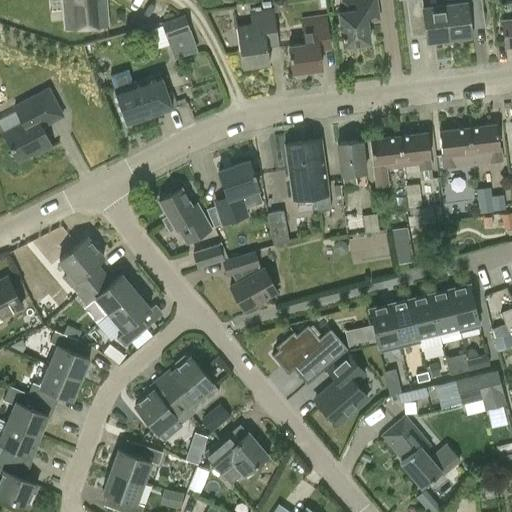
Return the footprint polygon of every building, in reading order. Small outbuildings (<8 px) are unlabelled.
[(63,0),(66,29),(107,26),(105,0),(63,0)] [(339,0),(341,11),(338,11),(343,47),(370,43),(368,22),(380,20),(377,0),(339,0)] [(426,43),(449,40),(443,0),(405,0),(411,36),(425,34),(426,43)] [(472,37),(470,28),(485,27),(481,0),(443,0),(449,40),(472,37)] [(511,1),(501,2),(503,19),(501,19),(504,46),(511,45),(511,1)] [(249,12),(251,24),(236,26),(242,68),(269,64),(267,46),(278,45),(273,8),(249,12)] [(198,50),(184,13),(160,22),(166,38),(167,38),(175,59),(198,50)] [(322,68),(319,52),(331,50),(326,14),(301,17),(305,43),(288,46),(292,73),(294,72),(294,75),(298,77),(305,76),(308,74),(307,70),(322,68)] [(172,109),(172,107),(177,105),(173,93),(167,95),(160,73),(132,83),(128,69),(109,75),(126,125),(172,109)] [(22,123),(2,133),(17,162),(33,154),(34,156),(52,147),(42,127),(63,117),(49,88),(14,106),(22,123)] [(497,124),(469,127),(473,165),(501,162),(497,124)] [(439,130),(442,156),(443,168),(473,165),(469,127),(439,130)] [(419,172),(432,170),(427,132),(398,135),(402,167),(418,165),(419,172)] [(387,169),(402,167),(398,135),(369,139),(375,187),(389,186),(387,169)] [(291,198),(315,195),(317,211),(331,209),(321,139),(284,144),(291,198)] [(340,175),(342,175),(343,188),(357,186),(356,173),(366,172),(362,141),(337,144),(340,175)] [(241,195),(258,189),(249,160),(218,171),(226,195),(213,199),(222,225),(248,216),(241,195)] [(491,194),(490,186),(476,188),(478,209),(505,206),(504,193),(491,194)] [(169,232),(174,229),(175,230),(177,228),(186,243),(213,228),(197,201),(191,205),(181,187),(158,201),(167,215),(161,218),(169,232)] [(283,209),(267,213),(273,246),(289,241),(283,209)] [(511,212),(501,214),(503,229),(511,227),(511,212)] [(376,213),(362,215),(365,233),(379,230),(376,213)] [(435,213),(414,216),(414,218),(408,219),(409,227),(436,223),(435,213)] [(390,228),(397,262),(414,259),(407,224),(390,228)] [(76,293),(77,295),(105,273),(97,264),(104,258),(87,237),(58,260),(68,272),(62,277),(71,287),(72,286),(77,292),(76,293)] [(192,252),(196,268),(222,260),(224,259),(219,243),(192,252)] [(233,274),(237,282),(229,286),(243,311),(277,292),(263,267),(259,269),(258,266),(260,265),(256,249),(224,259),(222,260),(226,276),(233,274)] [(112,282),(105,273),(77,295),(85,305),(94,297),(109,314),(136,292),(121,274),(112,282)] [(0,318),(22,307),(9,278),(0,282),(0,318)] [(449,289),(460,332),(480,327),(469,284),(449,289)] [(449,289),(429,294),(439,331),(457,327),(458,333),(460,332),(449,289)] [(149,327),(141,317),(150,309),(136,292),(109,314),(123,331),(116,336),(125,347),(149,327)] [(511,307),(500,313),(504,323),(511,319),(511,293),(509,295),(511,301),(511,307)] [(429,294),(409,299),(419,336),(439,331),(429,294)] [(409,299),(389,304),(400,347),(420,342),(419,336),(409,299)] [(379,352),(400,347),(389,304),(368,309),(379,352)] [(307,384),(347,348),(330,328),(318,338),(307,325),(296,334),(293,331),(275,347),(278,350),(271,355),(287,374),(301,362),(305,367),(297,373),(307,384)] [(355,342),(373,337),(370,325),(352,329),(355,342)] [(49,342),(57,345),(48,366),(80,379),(89,358),(77,353),(82,342),(54,331),(49,342)] [(488,364),(486,353),(465,358),(468,369),(488,364)] [(349,354),(328,372),(338,383),(317,401),(334,421),(366,395),(354,382),(365,373),(349,354)] [(168,388),(190,416),(219,392),(190,356),(188,358),(186,357),(184,356),(175,363),(175,366),(176,367),(170,372),(167,369),(158,376),(168,388)] [(48,366),(40,385),(33,382),(28,393),(9,385),(9,387),(55,405),(59,395),(72,400),(80,379),(48,366)] [(497,369),(455,380),(461,403),(481,398),(484,409),(505,403),(497,369)] [(168,388),(158,376),(149,384),(153,389),(134,406),(157,434),(177,417),(182,423),(190,416),(168,388)] [(14,403),(7,421),(0,418),(0,420),(39,437),(44,424),(47,425),(55,405),(9,387),(4,399),(14,403)] [(402,460),(399,462),(421,488),(439,472),(441,475),(459,459),(447,445),(431,459),(424,451),(430,445),(404,416),(381,436),(402,460)] [(0,444),(3,446),(0,452),(0,457),(28,468),(37,447),(35,447),(39,437),(0,420),(0,444)] [(230,484),(243,473),(244,475),(267,456),(248,433),(228,449),(219,438),(203,451),(230,484)] [(195,434),(191,446),(203,450),(207,438),(195,434)] [(143,483),(150,463),(158,465),(163,453),(126,440),(122,452),(117,450),(110,471),(143,483)] [(511,449),(497,453),(499,465),(511,461),(511,449)] [(25,477),(28,468),(0,457),(0,496),(27,508),(38,484),(32,482),(33,480),(25,477)] [(141,511),(144,506),(136,503),(143,483),(110,471),(102,492),(107,494),(103,505),(121,511),(141,511)] [(164,487),(159,501),(180,507),(184,493),(164,487)]
